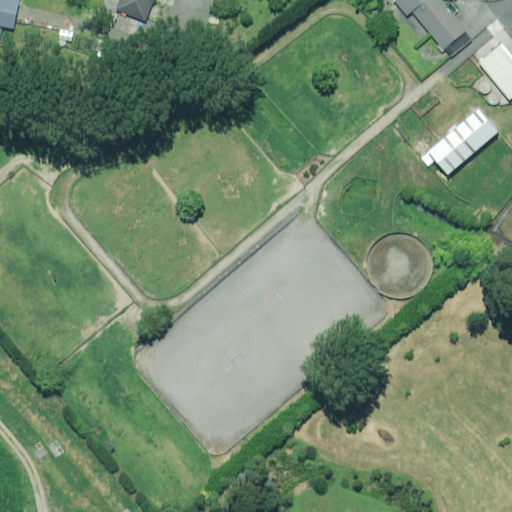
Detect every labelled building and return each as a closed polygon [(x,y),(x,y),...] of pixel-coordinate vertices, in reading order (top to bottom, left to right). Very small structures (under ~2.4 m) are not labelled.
[(22,1),(17,0),(0,0),(0,26),(16,30),(22,1)] [(122,0),(118,11),(148,23),(157,0),(122,0)] [(394,0),(409,17),(414,13),(446,51),(469,31),(442,0),(394,0)] [(511,100),(511,56),(498,39),(476,57),(511,101),(511,100)] [(507,101),(486,78),(476,86),(497,110),(507,101)] [(480,111),(422,161),(429,168),(438,160),(451,175),(500,134),(480,111)]
